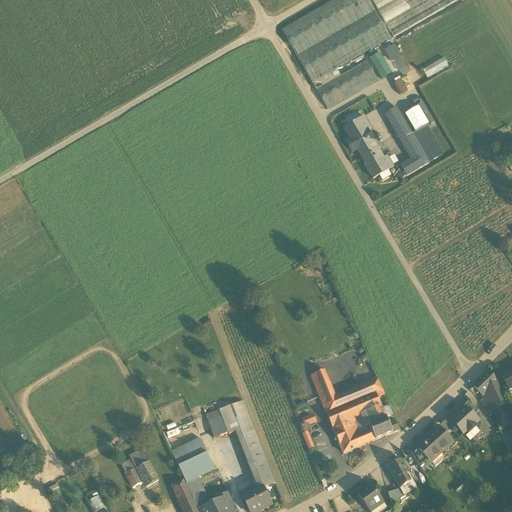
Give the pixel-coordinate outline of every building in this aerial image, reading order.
[(334,0),(281,31),(312,84),(390,39),(368,0),(334,0)] [(372,0),(394,37),(459,0),(372,0)] [(395,46),(384,52),(391,64),(401,58),(395,46)] [(379,54),(369,60),(381,81),(391,75),(379,54)] [(445,59),(423,69),(427,77),(449,68),(445,59)] [(316,90),(327,110),(377,81),(366,61),(316,90)] [(400,80),(395,83),(401,95),(407,92),(400,80)] [(419,108),(429,125),(430,127),(435,124),(422,103),(417,106),(419,108)] [(384,115),(402,145),(414,138),(412,135),(396,108),(384,115)] [(429,125),(419,108),(405,116),(415,133),(426,127),(429,125)] [(344,130),(350,140),(367,131),(367,132),(371,130),(364,118),(344,130)] [(426,127),(415,133),(412,135),(414,138),(422,153),(436,145),(426,127)] [(346,143),(352,153),(357,151),(356,150),(372,141),(367,132),(367,131),(350,140),(346,143)] [(422,153),(414,138),(402,145),(411,161),(417,171),(429,164),(422,153)] [(356,150),(357,151),(357,150),(361,157),(368,169),(367,170),(373,180),(379,177),(388,171),(393,168),(392,166),(388,159),(387,157),(383,159),(372,141),(356,150)] [(422,153),(429,164),(443,156),(436,145),(422,153)] [(394,156),(388,159),(392,166),(398,163),(394,156)] [(400,167),(406,178),(417,171),(411,161),(400,167)] [(388,171),(379,177),(382,182),(391,177),(388,171)] [(401,182),(405,177),(399,171),(395,176),(401,182)] [(511,370),(501,377),(509,392),(511,390),(511,370)] [(323,408),(343,455),(375,441),(371,433),(359,438),(354,425),(353,424),(350,425),(349,422),(342,408),(335,399),(324,371),(311,377),(324,407),(323,408)] [(491,398),(496,410),(506,406),(496,385),(490,371),(473,388),(483,398),(484,397),(485,400),(484,400),(484,401),(482,403),(486,400),(491,398)] [(345,395),(356,419),(360,417),(365,415),(381,408),(376,399),(384,396),(377,382),(345,395)] [(342,408),(349,422),(356,419),(345,395),(335,399),(342,408)] [(482,403),(487,413),(496,410),(491,398),(486,400),(482,403)] [(242,402),(219,412),(228,434),(228,436),(235,433),(258,492),(263,490),(275,486),(242,402)] [(466,410),(473,417),(478,413),(468,403),(463,408),(465,410),(466,410)] [(495,420),(505,444),(511,440),(511,418),(506,406),(496,410),(487,413),(488,414),(491,412),(495,420)] [(365,415),(370,426),(385,419),(382,411),(381,408),(365,415)] [(382,411),(385,419),(393,416),(389,408),(382,411)] [(470,444),(480,434),(474,427),(478,423),(473,417),(466,410),(465,410),(451,423),(455,428),(470,444)] [(214,439),(228,434),(219,412),(205,417),(214,439)] [(313,415),(302,420),(305,429),(317,424),(313,415)] [(365,415),(360,417),(362,422),(366,430),(369,429),(368,426),(370,426),(365,415)] [(356,419),(349,422),(350,425),(353,424),(354,425),(362,422),(360,417),(356,419)] [(388,425),(385,419),(370,426),(368,426),(369,429),(371,433),(375,441),(392,434),(388,425)] [(439,429),(445,436),(455,428),(451,423),(449,421),(439,429)] [(362,422),(354,425),(359,438),(371,433),(369,429),(366,430),(362,422)] [(388,425),(392,434),(399,431),(395,422),(388,425)] [(417,450),(428,462),(438,453),(440,455),(453,444),(445,436),(439,429),(438,429),(431,435),(432,436),(417,450)] [(308,433),(302,435),(309,451),(314,449),(308,433)] [(170,451),(178,469),(207,455),(198,437),(170,451)] [(0,438),(0,456),(8,452),(0,438)] [(411,455),(422,472),(430,464),(428,462),(417,450),(411,455)] [(428,462),(430,464),(440,455),(438,453),(428,462)] [(143,487),(146,492),(161,484),(150,463),(146,454),(131,462),(133,466),(123,471),(125,475),(135,470),(142,485),(133,490),(134,492),(143,487)] [(215,472),(207,455),(178,469),(184,481),(186,486),(197,481),(215,472)] [(443,459),(440,455),(430,464),(435,470),(442,463),(443,459)] [(388,469),(400,491),(410,485),(405,477),(409,475),(401,462),(388,469)] [(125,475),(133,490),(142,485),(135,470),(125,475)] [(464,479),(453,489),(457,494),(469,485),(464,479)] [(198,511),(191,498),(186,486),(184,481),(171,488),(182,511),(198,511)] [(191,498),(201,493),(203,492),(197,481),(186,486),(191,498)] [(68,511),(57,486),(46,491),(49,496),(53,494),(60,511),(68,511)] [(358,497),(369,511),(372,511),(381,506),(383,504),(371,487),(370,488),(371,489),(364,494),(363,493),(358,497)] [(258,492),(243,500),(248,511),(262,511),(272,507),(263,490),(258,492)] [(388,494),(392,508),(401,505),(397,491),(388,494)] [(198,511),(232,511),(231,508),(233,507),(228,495),(217,500),(218,503),(208,508),(201,493),(191,498),(198,511)]
